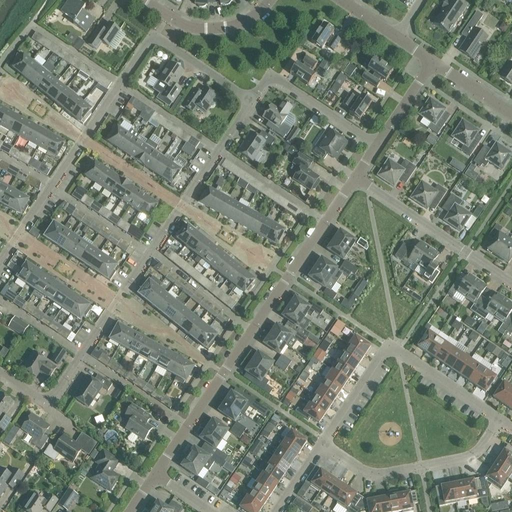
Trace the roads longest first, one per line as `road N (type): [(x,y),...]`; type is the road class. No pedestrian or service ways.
road 1 (residential): [(491,421),(387,345),(319,447)]
road 2 (residential): [(491,421),(471,459),(418,468),(364,474),(319,447)]
road 3 (residential): [(511,283),(353,178)]
road 4 (residential): [(248,101),(151,34),(119,84)]
road 5 (residential): [(119,84),(30,24),(0,66)]
road 6 (residential): [(375,145),(270,77),(248,101)]
road 7 (residential): [(264,0),(241,22),(215,28),(189,26),(144,0)]
road 8 (residential): [(250,333),(324,222)]
road 9 (residential): [(250,333),(149,253)]
road 10 (residential): [(80,355),(186,428)]
road 11 (residential): [(324,222),(218,151)]
road 12 (residential): [(149,253),(80,355)]
